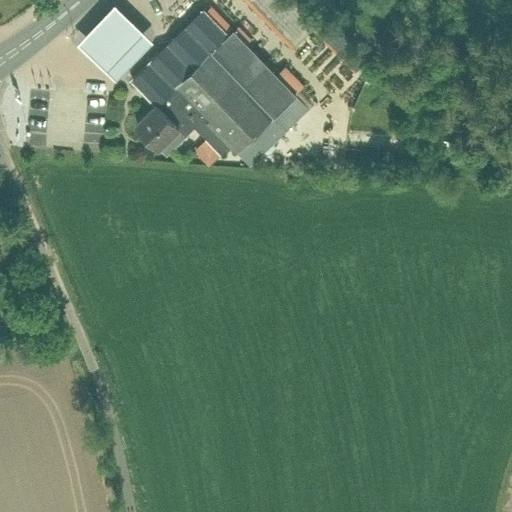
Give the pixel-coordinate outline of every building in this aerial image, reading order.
[(252,0),(296,46),(320,24),(298,0),(252,0)] [(116,1),(78,39),(97,58),(117,77),(154,37),(134,19),(116,1)] [(132,77),(156,102),(157,102),(169,114),(172,111),(182,122),(187,116),(195,125),(194,126),(221,153),(226,148),(229,150),(232,147),(236,151),(296,94),(234,28),(229,33),(205,7),(204,7),(205,8),(133,77),(132,76),(132,77)] [(157,102),(156,102),(136,122),(159,145),(167,153),(186,134),(194,126),(195,125),(187,116),(182,122),(172,111),(169,114),(157,102)] [(294,131),(300,149),(322,142),(317,124),(294,131)] [(326,150),(333,152),(338,132),(331,130),(326,150)]
